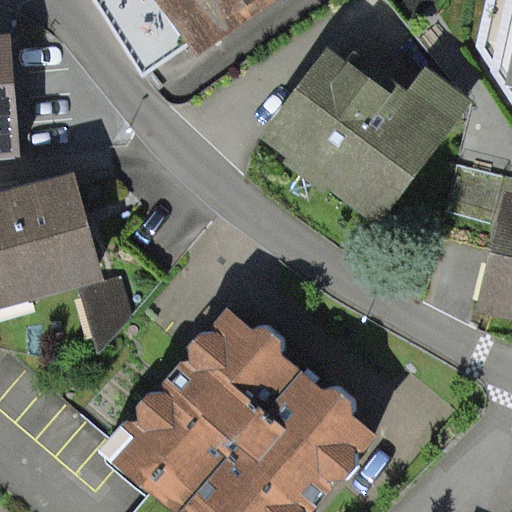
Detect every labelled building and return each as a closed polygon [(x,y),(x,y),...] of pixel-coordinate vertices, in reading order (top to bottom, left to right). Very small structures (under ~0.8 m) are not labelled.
[(94,0),(144,73),(251,0),(94,0)] [(511,0),(491,0),(483,41),(511,67),(511,0)] [(0,41),(0,155),(18,154),(10,41),(0,41)] [(294,107),(274,133),(381,214),(465,103),(429,75),(408,102),(338,49),(294,107)] [(73,185),(0,205),(0,297),(97,271),(84,221),(73,185)] [(511,201),(486,305),(511,311),(511,201)] [(230,310),(108,447),(180,511),(307,511),(374,438),(332,401),(230,310)]
